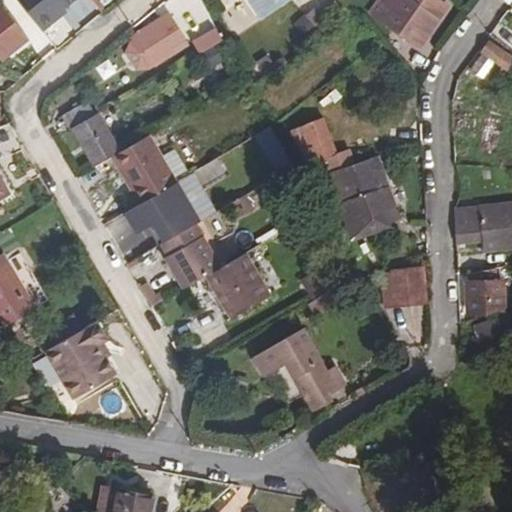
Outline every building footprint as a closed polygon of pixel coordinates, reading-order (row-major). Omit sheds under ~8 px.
[(17,0),(6,0),(0,5),(0,57),(3,61),(30,39),(21,28),(33,19),(17,0)] [(17,0),(33,19),(43,31),(58,19),(55,15),(64,8),(73,0),(17,0)] [(247,0),(261,20),(290,1),(289,0),(247,0)] [(377,0),(367,15),(419,51),(448,8),(436,0),(377,0)] [(55,15),(58,19),(67,11),(64,8),(55,15)] [(187,39),(173,13),(140,33),(157,65),(176,55),(174,48),(187,39)] [(203,52),(219,43),(216,37),(200,46),(203,52)] [(263,41),(247,48),(253,64),(269,58),(263,41)] [(484,80),(497,62),(503,55),(490,45),(471,70),(484,80)] [(226,61),(220,48),(211,53),(218,66),(226,61)] [(511,61),(503,55),(497,62),(509,70),(511,65),(511,61)] [(64,116),(71,129),(73,128),(96,115),(89,102),(64,116)] [(112,158),(122,153),(98,114),(96,115),(73,128),(96,167),(112,158)] [(367,156),(354,161),(349,146),(335,151),(322,116),(298,125),(311,160),(323,155),(355,239),(387,227),(386,224),(382,214),(389,212),(367,156)] [(266,132),(288,172),(299,166),(277,126),(266,132)] [(122,153),(112,158),(140,205),(177,184),(149,137),(122,153)] [(0,199),(11,193),(0,173),(0,199)] [(199,223),(177,184),(140,205),(125,214),(137,235),(154,225),(165,243),(196,225),(199,223)] [(255,205),(252,199),(238,207),(241,214),(255,205)] [(457,208),(459,243),(485,241),(486,251),(501,250),(500,242),(511,241),(509,205),(457,208)] [(511,241),(500,242),(501,250),(511,249),(511,205),(509,205),(511,241)] [(389,212),(382,214),(386,224),(392,221),(389,212)] [(184,291),(209,276),(221,269),(196,225),(165,243),(161,245),(167,255),(164,258),(184,291)] [(37,306),(3,250),(0,252),(0,319),(5,325),(37,306)] [(209,276),(234,319),(272,296),(248,253),(221,269),(209,276)] [(423,305),(425,270),(396,268),(394,304),(423,305)] [(503,311),(503,284),(495,283),(494,269),(471,272),(471,283),(469,283),(470,313),(490,314),(503,311)] [(511,315),(506,318),(505,311),(499,313),(501,319),(474,327),(479,342),(511,332),(511,315)] [(98,322),(48,351),(76,400),(118,375),(100,345),(104,342),(109,340),(98,322)] [(338,387),(306,330),(257,358),(266,375),(289,363),(315,412),(333,402),(328,393),(338,387)] [(100,345),(118,375),(122,372),(104,342),(100,345)] [(80,470),(71,484),(85,493),(95,479),(80,470)] [(115,511),(120,490),(120,487),(101,484),(95,511),(115,511)] [(148,511),(152,496),(120,490),(115,511),(148,511)]
